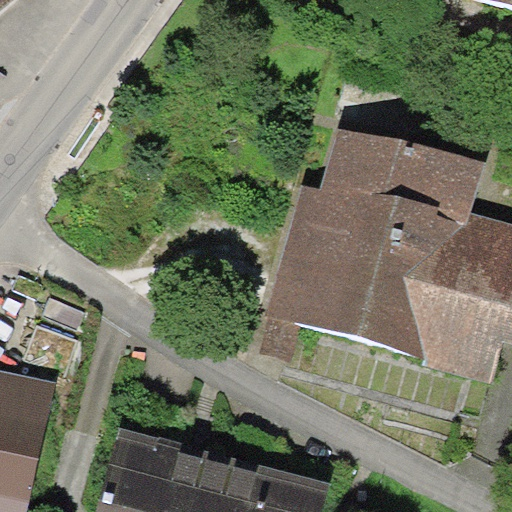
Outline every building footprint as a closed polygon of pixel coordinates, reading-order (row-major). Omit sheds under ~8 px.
[(0,11),(12,0),(0,0),(0,19),(0,18),(0,11)] [(511,0),(482,0),(511,8),(511,0)] [(485,164),(338,124),(321,188),(303,183),(267,314),(273,316),(263,355),(293,363),(304,324),(425,357),(423,364),(490,383),(502,343),(511,303),(511,224),(471,213),(485,164)] [(511,303),(502,343),(511,345),(511,303)] [(0,511),(26,511),(54,381),(0,369),(0,511)] [(197,448),(120,428),(96,511),(318,511),(329,482),(292,472),(197,448)]
